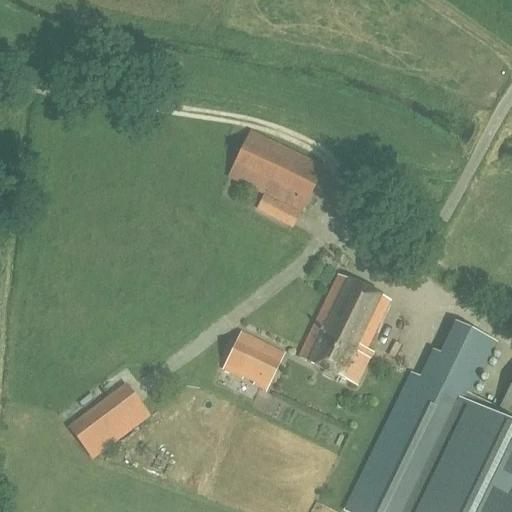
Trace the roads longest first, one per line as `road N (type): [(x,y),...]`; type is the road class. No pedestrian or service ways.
road 1 (unclassified): [(511,340),(412,281),(511,102)]
road 2 (track): [(0,90),(254,124)]
